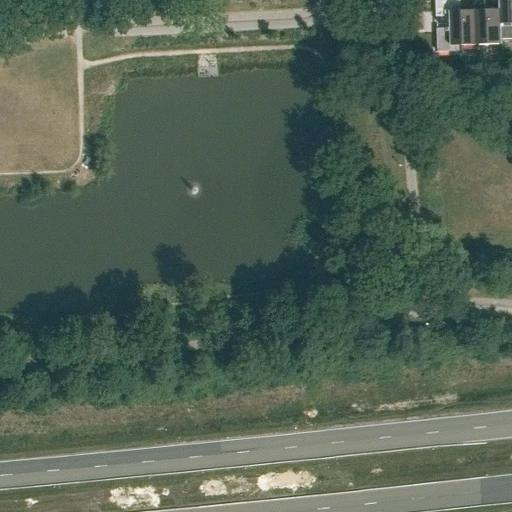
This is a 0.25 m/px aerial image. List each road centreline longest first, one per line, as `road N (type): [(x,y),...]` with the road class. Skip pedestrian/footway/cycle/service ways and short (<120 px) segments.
road 1 (primary): [(511,423),(0,475)]
road 2 (residential): [(332,4),(308,19),(126,29),(95,22),(71,0)]
road 3 (primary): [(326,511),(511,491)]
